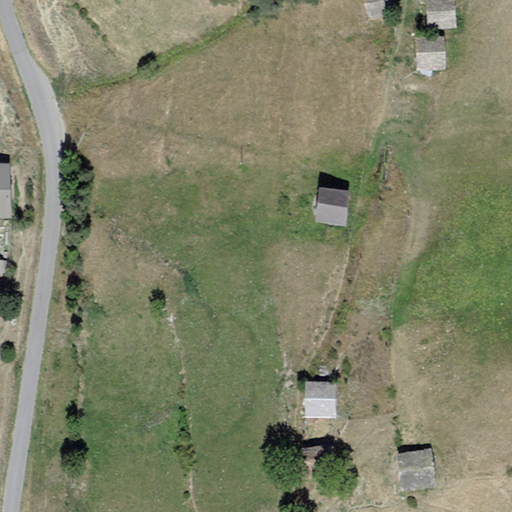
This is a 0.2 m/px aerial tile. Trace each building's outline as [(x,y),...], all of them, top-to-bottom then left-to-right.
[(394,0),(369,0),(374,21),(398,16),(394,0)] [(457,5),(434,5),(434,32),(458,32),(457,5)] [(447,45),(422,45),(423,75),(448,74),(447,45)] [(9,173),(0,173),(0,222),(11,223),(9,173)] [(351,200),(327,197),(323,226),(348,229),(351,200)] [(314,421),(338,421),(339,391),(314,391),(314,421)] [(339,452),(308,452),(309,483),(340,482),(339,452)] [(436,452),(403,458),(408,494),(442,488),(436,452)]
